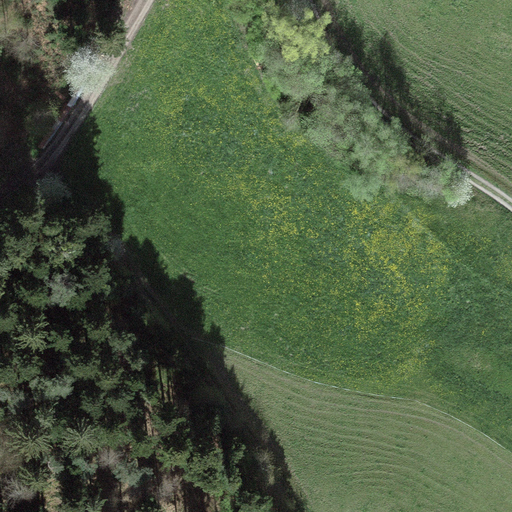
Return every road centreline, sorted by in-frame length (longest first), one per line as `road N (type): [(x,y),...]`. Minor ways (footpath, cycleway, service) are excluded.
road 1 (track): [(511,207),(343,85),(303,0)]
road 2 (track): [(134,0),(90,79),(0,187)]
